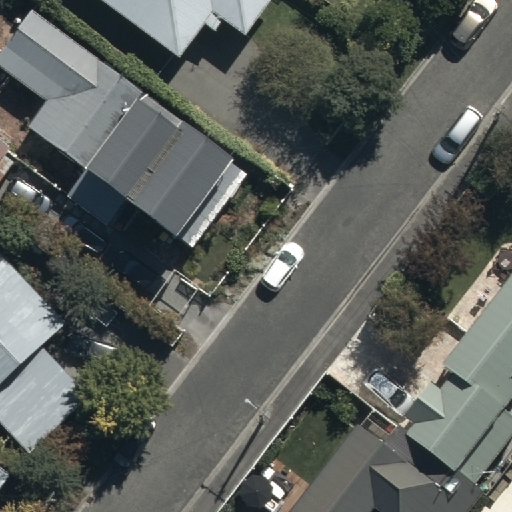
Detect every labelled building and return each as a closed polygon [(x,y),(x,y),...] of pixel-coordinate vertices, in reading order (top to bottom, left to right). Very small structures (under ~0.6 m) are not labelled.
[(75,0),(180,76),(204,43),(213,49),(222,36),(246,54),(285,1),(283,0),(75,0)] [(236,159),(31,5),(0,45),(0,53),(45,87),(26,112),(85,157),(62,187),(102,217),(116,199),(172,242),(236,159)] [(0,170),(11,156),(0,147),(0,170)] [(349,420),(281,511),(470,511),(479,501),(466,492),(511,429),(511,428),(498,419),(511,400),(511,255),(377,440),(349,420)] [(70,339),(0,265),(0,436),(33,471),(96,412),(47,360),(70,339)] [(0,511),(4,511),(18,495),(0,481),(0,511)]
